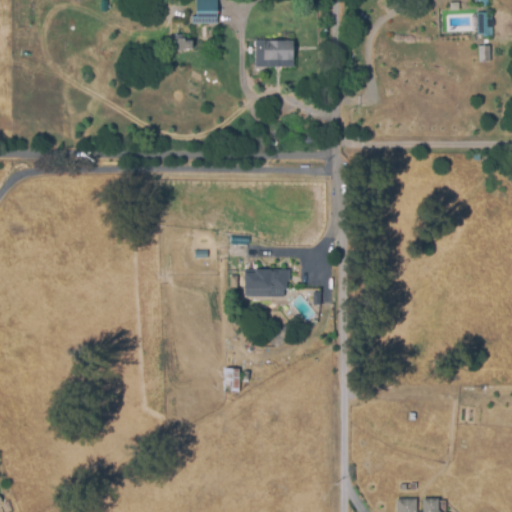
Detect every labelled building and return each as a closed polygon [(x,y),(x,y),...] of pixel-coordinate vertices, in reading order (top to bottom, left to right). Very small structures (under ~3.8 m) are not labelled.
[(196,18),(196,0),(216,0),(216,26),(192,25),(192,19),(196,18)] [(493,38),(485,38),(485,34),(478,34),(478,12),(493,12),(493,38)] [(173,53),(173,41),(191,41),(191,53),(173,53)] [(259,44),(292,43),(292,63),(259,63),(259,44)] [(480,62),(479,45),(491,45),(492,61),(480,62)] [(287,273),(287,301),(245,301),(245,277),(255,277),(255,273),(287,273)] [(238,373),(238,395),(224,395),(225,373),(238,373)] [(396,511),(396,503),(416,503),(416,511),(422,511),(422,503),(438,503),(438,511),(396,511)]
